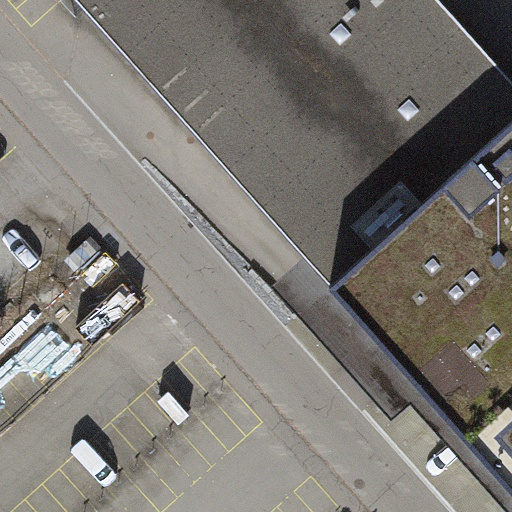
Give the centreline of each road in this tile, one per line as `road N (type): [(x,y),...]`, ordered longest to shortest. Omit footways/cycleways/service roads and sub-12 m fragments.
road 1 (residential): [(406,511),(0,60)]
road 2 (unknown): [(198,280),(0,451)]
road 3 (unknown): [(320,416),(212,511)]
